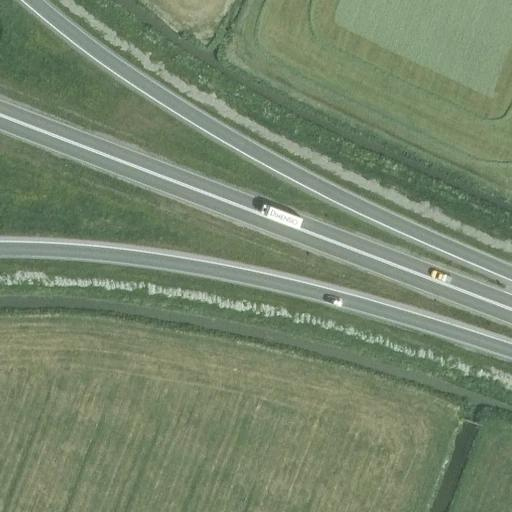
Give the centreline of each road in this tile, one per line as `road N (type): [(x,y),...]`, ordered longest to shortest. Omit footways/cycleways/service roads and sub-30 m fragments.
road 1 (trunk): [(511,272),(251,149),(33,0)]
road 2 (trunk): [(511,310),(0,115)]
road 3 (trunk): [(0,248),(216,269),(511,351)]
